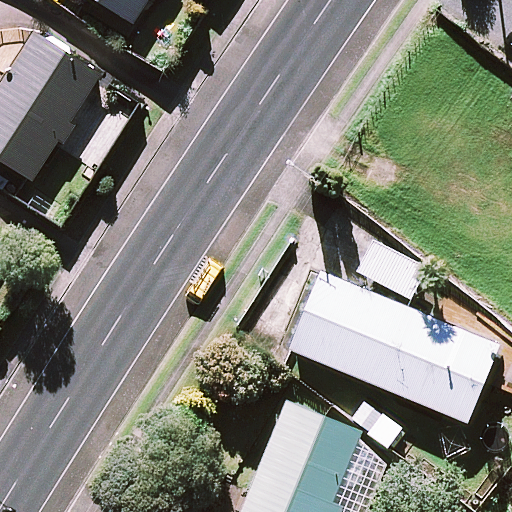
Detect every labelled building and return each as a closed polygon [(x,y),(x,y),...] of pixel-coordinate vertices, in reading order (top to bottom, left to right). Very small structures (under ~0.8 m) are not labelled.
[(91,0),(136,28),(153,0),(91,0)] [(0,162),(34,185),(60,146),(64,149),(77,129),(73,127),(103,81),(39,39),(0,99),(0,162)] [(428,272),(379,244),(362,275),(411,302),(428,272)] [(501,352),(325,278),(294,353),(470,426),(501,352)] [(369,511),(390,459),(290,402),(246,511),(369,511)] [(236,511),(240,505),(207,490),(197,511),(236,511)]
